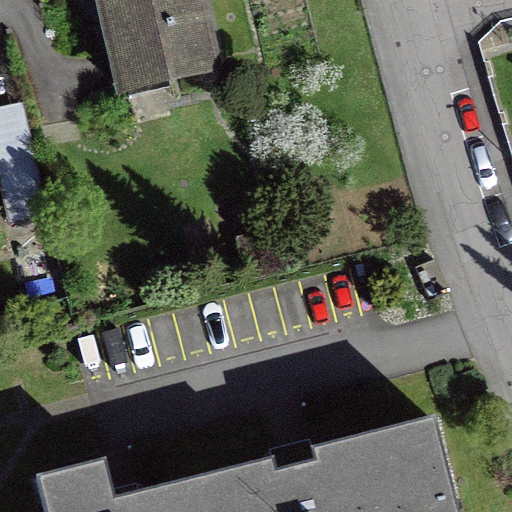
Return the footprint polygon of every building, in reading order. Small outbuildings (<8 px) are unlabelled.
[(224,76),(205,0),(93,0),(117,101),(224,76)] [(24,103),(0,108),(0,190),(8,227),(49,217),(24,103)] [(276,250),(270,229),(237,238),(243,259),(276,250)] [(177,495),(181,511),(455,511),(435,429),(314,459),(317,473),(275,484),(272,471),(177,495)] [(181,511),(177,495),(114,510),(104,471),(38,488),(44,511),(181,511)]
